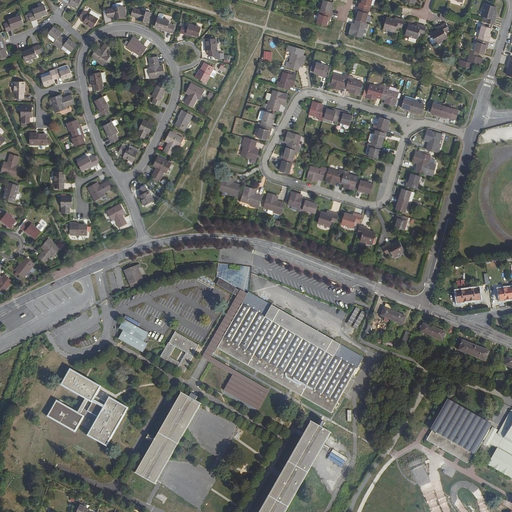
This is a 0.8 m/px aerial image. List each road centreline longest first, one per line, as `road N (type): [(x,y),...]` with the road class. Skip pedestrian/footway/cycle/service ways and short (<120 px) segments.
road 1 (residential): [(409,121),(386,199),(377,205),(277,179),(266,156),(298,96),(312,94)]
road 2 (residential): [(146,246),(197,237),(261,243),(423,306)]
road 3 (residential): [(472,136),(423,306)]
road 4 (residential): [(0,312),(146,246)]
road 5 (residential): [(174,71),(173,99),(151,149),(120,181)]
